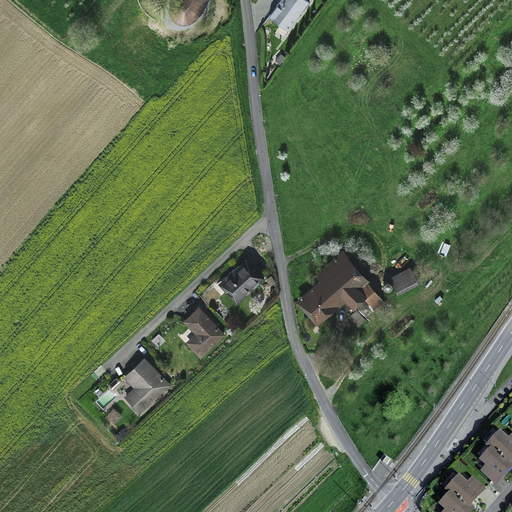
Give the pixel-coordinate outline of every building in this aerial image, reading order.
[(169,14),(172,19),(176,22),(183,25),(189,24),(193,22),(202,13),(205,8),(207,3),(207,0),(172,0),(171,1),(169,6),(169,14)] [(309,2),(306,0),(280,0),(268,16),(288,31),(309,2)] [(347,249),(317,275),(325,284),(313,294),(309,290),(299,299),(316,317),(343,295),(353,306),(363,298),(375,310),(384,302),(368,283),(369,283),(364,277),(363,278),(348,260),(352,256),(347,249)] [(242,290),(245,293),(260,278),(246,262),(236,272),(234,269),(228,274),(230,277),(223,284),(235,296),(242,290)] [(391,279),(397,291),(417,281),(410,269),(391,279)] [(201,356),(224,334),(199,308),(185,321),(201,338),(192,346),(201,356)] [(352,319),(359,326),(365,321),(358,313),(352,319)] [(126,397),(139,411),(164,388),(159,382),(163,378),(144,358),(130,371),(141,383),(126,397)] [(489,445),(493,448),(508,463),(511,458),(511,445),(499,434),(489,445)] [(502,477),(511,466),(508,463),(493,448),(482,459),(502,477)] [(448,489),(471,510),(468,507),(478,496),(458,478),(448,489)] [(469,511),(471,510),(448,489),(451,493),(442,503),(450,511),(469,511)]
